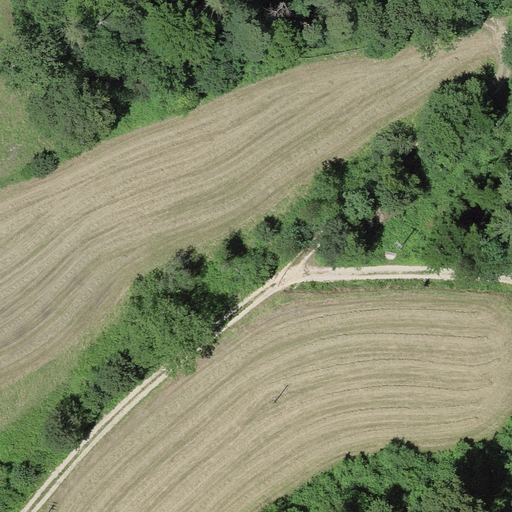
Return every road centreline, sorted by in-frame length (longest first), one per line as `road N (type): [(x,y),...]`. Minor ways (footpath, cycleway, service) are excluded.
road 1 (track): [(0,165),(168,91),(307,51),(469,19),(496,24),(505,66),(285,274)]
road 2 (track): [(511,280),(417,270),(285,274),(111,418),(30,511)]
